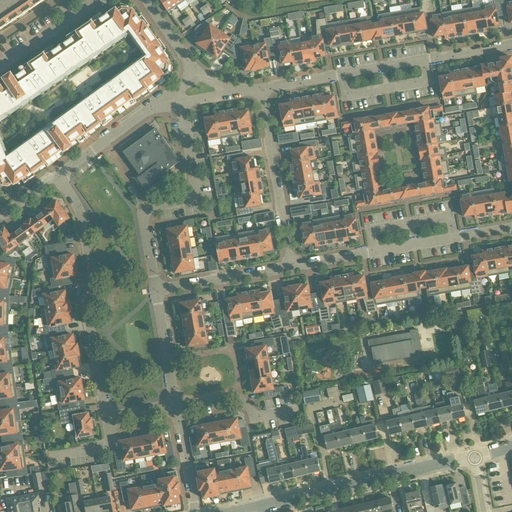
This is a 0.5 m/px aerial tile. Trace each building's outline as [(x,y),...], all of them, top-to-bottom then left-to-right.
[(40,0),(1,0),(0,1),(0,28),(41,1),(40,0)] [(178,5),(174,0),(158,0),(167,12),(178,5)] [(494,6),(483,7),(487,31),(488,31),(487,29),(498,27),(496,14),(502,13),(499,0),(493,1),(494,6)] [(506,0),(501,0),(499,0),(502,13),(507,12),(510,25),(511,24),(511,2),(507,3),(506,0)] [(430,1),(421,3),(425,30),(426,30),(425,26),(431,25),(433,38),(444,36),(444,39),(445,39),(441,15),(434,16),(430,1)] [(411,6),(410,6),(415,31),(419,30),(419,31),(425,30),(421,3),(420,3),(421,9),(416,10),(415,8),(412,9),(413,11),(412,11),(411,6)] [(208,13),(203,6),(203,7),(201,4),(197,6),(199,9),(199,10),(203,16),(208,13)] [(401,13),(400,13),(404,35),(410,34),(410,32),(415,31),(410,6),(401,8),(401,13)] [(483,7),(472,9),(477,34),(483,33),(483,32),(487,31),(483,7)] [(0,123),(1,123),(0,121),(0,118),(126,33),(140,52),(138,54),(143,61),(2,163),(0,157),(0,182),(1,186),(7,187),(12,183),(13,186),(25,177),(28,181),(34,177),(32,175),(45,165),(47,168),(53,163),(50,159),(61,151),(63,154),(64,153),(65,154),(71,149),(70,149),(71,148),(69,145),(81,137),(84,141),(89,137),(88,134),(101,125),(102,127),(108,123),(105,119),(127,103),(130,107),(136,103),(134,101),(147,91),(149,94),(155,89),(152,85),(164,77),(162,75),(167,72),(168,66),(166,63),(168,61),(159,48),(163,45),(158,40),(156,41),(147,28),(149,27),(145,21),(141,24),(131,11),(129,13),(127,10),(121,9),(117,12),(115,10),(98,22),(95,18),(89,22),(91,24),(78,33),(76,31),(70,35),(73,39),(50,54),(47,50),(42,54),(43,57),(30,66),(28,63),(22,67),(25,71),(13,79),(11,76),(11,77),(10,76),(4,81),(3,82),(2,81),(0,82),(0,123)] [(472,9),(462,11),(466,35),(471,34),(471,35),(477,34),(472,9)] [(462,11),(451,13),(456,38),(462,37),(461,36),(466,35),(462,11)] [(400,13),(390,15),(393,36),(398,35),(398,36),(404,35),(400,13)] [(451,13),(441,15),(445,39),(449,38),(450,39),(456,38),(451,13)] [(380,24),(378,25),(380,40),(384,40),(383,39),(389,38),(389,37),(393,36),(390,15),(379,17),(380,24)] [(190,25),(185,18),(181,21),(185,28),(190,25)] [(369,18),(358,20),(362,42),(366,41),(366,42),(372,41),(372,42),(375,41),(373,26),(370,26),(369,18)] [(204,33),(196,45),(198,46),(197,47),(204,52),(205,51),(206,52),(219,33),(210,26),(213,22),(209,19),(197,28),(196,28),(204,33)] [(325,19),(325,20),(330,47),(336,46),(335,45),(340,44),(337,24),(326,26),(325,19)] [(316,37),(310,38),(314,62),(315,61),(314,59),(325,57),(323,44),(328,43),(329,47),(330,47),(325,20),(316,21),(316,37)] [(358,20),(347,22),(351,44),(357,43),(357,42),(362,42),(358,20)] [(347,22),(337,24),(340,44),(345,43),(345,46),(351,44),(347,22)] [(278,28),(269,29),(273,53),(279,52),(281,65),(292,63),(293,65),(289,42),(282,43),(278,28)] [(264,45),(253,47),(257,71),(269,69),(267,54),(273,53),(269,29),(270,39),(263,40),(264,45)] [(219,33),(206,52),(207,53),(207,54),(214,58),(216,59),(224,48),(230,51),(238,39),(232,35),(229,40),(219,33)] [(311,43),(300,45),(304,64),(310,63),(310,62),(314,62),(310,38),(311,43)] [(238,39),(230,51),(235,55),(241,54),(245,73),(257,71),(253,47),(241,49),(240,41),(238,39)] [(289,41),(289,42),(293,65),(298,64),(298,66),(304,64),(300,45),(290,47),(289,41)] [(511,77),(509,62),(481,67),(485,87),(484,80),(490,79),(491,82),(496,86),(499,85),(501,95),(494,96),(494,97),(511,93),(511,77)] [(476,70),(471,70),(475,94),(476,94),(475,89),(485,87),(481,67),(481,68),(475,69),(476,70)] [(466,70),(460,71),(465,96),(475,94),(471,70),(466,71),(466,70)] [(454,73),(450,74),(454,98),(465,96),(460,71),(454,72),(454,73)] [(450,77),(439,79),(443,100),(454,98),(450,74),(449,74),(450,77)] [(511,93),(494,97),(496,107),(511,104),(511,93)] [(317,96),(311,97),(315,122),(326,120),(322,97),(317,97),(317,96)] [(322,96),(322,97),(326,120),(337,118),(333,97),(323,99),(322,96)] [(306,98),(300,99),(305,124),(315,122),(311,97),(311,98),(307,99),(306,98)] [(295,101),(290,102),(294,126),(305,124),(300,99),(294,100),(295,101)] [(285,103),(277,105),(278,113),(280,113),(283,128),(294,126),(290,102),(290,105),(286,105),(285,103)] [(511,104),(496,107),(498,118),(511,115),(511,104)] [(396,115),(394,115),(396,126),(434,119),(433,113),(442,111),(441,107),(428,110),(428,108),(414,111),(414,112),(406,113),(406,112),(395,114),(396,115)] [(237,111),(236,112),(240,135),(252,133),(249,118),(251,118),(249,110),(241,111),(241,113),(237,114),(237,111)] [(232,111),(226,112),(230,137),(240,135),(236,112),(232,112),(232,111)] [(220,114),(215,115),(219,139),(230,137),(226,112),(219,113),(220,114)] [(215,118),(204,120),(208,141),(219,139),(215,115),(215,118)] [(511,115),(498,118),(500,129),(511,126),(511,115)] [(354,123),(341,125),(342,129),(351,127),(352,134),(390,127),(388,116),(387,116),(376,118),(376,119),(368,120),(368,119),(354,121),(354,123)] [(434,119),(396,126),(397,126),(397,127),(405,126),(405,127),(405,125),(415,123),(415,127),(414,127),(416,135),(441,131),(440,124),(433,125),(432,120),(434,120),(434,119)] [(511,126),(500,129),(502,139),(511,137),(511,126)] [(355,139),(348,140),(350,147),(375,142),(373,134),(372,134),(372,131),(381,129),(381,131),(382,131),(382,130),(389,129),(389,128),(390,127),(352,134),(354,134),(355,139)] [(481,127),(469,129),(471,143),(476,142),(475,137),(483,136),(481,127)] [(156,129),(123,153),(139,176),(134,179),(144,193),(168,176),(166,173),(180,162),(156,129)] [(441,131),(416,135),(417,144),(418,144),(419,147),(418,147),(418,148),(437,144),(436,139),(442,138),(441,131)] [(297,133),(277,137),(278,146),(298,142),(297,133)] [(511,137),(502,139),(504,150),(511,148),(511,137)] [(260,140),(241,143),(242,152),(262,149),(260,140)] [(293,163),(291,164),(314,160),(312,148),(316,148),(315,141),(303,143),(304,149),(291,151),(293,163)] [(375,142),(350,147),(351,154),(357,152),(358,158),(377,155),(377,154),(376,155),(375,151),(376,151),(375,142)] [(437,144),(418,148),(420,160),(445,156),(444,149),(438,150),(437,144)] [(238,155),(226,157),(228,163),(231,163),(233,174),(257,170),(254,170),(252,158),(239,160),(238,155)] [(359,164),(353,165),(354,172),(379,167),(377,155),(358,158),(359,164)] [(445,156),(420,160),(420,161),(421,160),(422,164),(421,164),(422,173),(447,168),(446,161),(440,163),(439,157),(445,156)] [(291,169),(290,169),(292,176),(311,173),(316,172),(314,160),(291,164),(291,169)] [(479,161),(475,162),(477,176),(482,175),(482,174),(489,173),(488,167),(481,168),(479,161)] [(379,167),(354,172),(360,171),(361,176),(355,177),(356,184),(381,180),(380,171),(379,171),(378,168),(379,168),(379,167)] [(408,187),(407,188),(445,181),(443,181),(442,176),(448,175),(447,168),(422,173),(424,181),(425,181),(425,184),(416,186),(416,184),(415,184),(415,185),(408,186),(408,187)] [(257,170),(233,174),(233,175),(239,174),(241,185),(260,182),(259,174),(258,175),(257,170)] [(311,173),(292,176),(293,183),(294,183),(295,188),(318,184),(318,183),(313,184),(311,173)] [(381,180),(356,184),(357,191),(363,190),(364,195),(363,195),(363,196),(401,189),(400,189),(400,188),(392,189),(392,188),(391,189),(392,190),(382,192),(382,188),(383,188),(381,180)] [(445,181),(407,188),(409,199),(410,199),(421,197),(420,196),(428,195),(429,196),(443,194),(443,193),(455,190),(455,186),(446,188),(445,181)] [(243,196),(237,197),(237,198),(261,194),(260,189),(261,189),(260,182),(241,185),(243,196)] [(318,184),(295,188),(297,188),(299,200),(312,197),(313,203),(325,201),(324,195),(321,195),(318,184)] [(132,185),(127,189),(134,200),(132,202),(135,206),(139,203),(136,198),(140,195),(132,185)] [(364,202),(355,204),(356,208),(369,205),(369,207),(383,204),(383,203),(391,202),(391,203),(401,201),(401,200),(403,200),(401,189),(363,196),(364,202)] [(492,191),(481,193),(486,217),(492,216),(492,215),(496,214),(493,196),(492,191)] [(481,193),(471,194),(475,218),(480,217),(480,218),(486,217),(481,193)] [(239,209),(236,210),(237,217),(249,214),(248,209),(261,206),(259,195),(261,194),(237,198),(239,209)] [(471,194),(460,196),(463,218),(474,216),(474,218),(475,218),(471,194)] [(504,194),(493,196),(496,214),(501,214),(501,215),(507,214),(507,215),(505,201),(504,194)] [(46,211),(53,220),(58,227),(69,219),(56,202),(45,209),(46,211)] [(314,211),(320,210),(319,205),(313,206),(308,207),(310,215),(311,215),(310,213),(314,212),(314,211)] [(310,215),(308,207),(290,210),(291,219),(310,215)] [(35,217),(28,222),(36,232),(53,220),(46,211),(36,219),(35,217)] [(273,212),(254,216),(255,225),(275,221),(273,212)] [(354,215),(343,217),(347,241),(348,241),(347,238),(358,236),(354,215)] [(343,217),(332,219),(337,244),(343,243),(343,241),(347,241),(343,217)] [(332,219),(322,221),(326,245),(332,244),(332,243),(336,243),(336,244),(337,244),(332,219)] [(322,221),(311,222),(315,246),(320,245),(320,247),(326,245),(322,221)] [(311,222),(300,224),(303,239),(301,240),(302,248),(310,247),(310,245),(314,244),(315,246),(311,222)] [(21,230),(10,237),(16,247),(34,234),(26,224),(20,228),(21,230)] [(168,236),(166,237),(167,242),(189,238),(187,227),(185,228),(184,224),(171,226),(172,230),(167,231),(168,236)] [(209,228),(200,230),(201,236),(206,235),(207,242),(212,241),(209,228)] [(4,229),(0,232),(0,245),(6,254),(16,247),(10,237),(4,229)] [(269,230),(257,232),(262,256),(262,255),(262,253),(266,252),(266,254),(275,253),(272,237),(270,238),(269,230)] [(257,232),(247,234),(251,259),(257,257),(257,256),(262,256),(257,232)] [(247,234),(236,236),(240,259),(245,258),(245,260),(251,259),(247,234)] [(236,236),(226,237),(230,262),(236,261),(236,260),(240,259),(236,236)] [(226,237),(214,239),(219,263),(224,262),(224,263),(230,262),(226,237)] [(189,238),(167,242),(168,247),(170,247),(171,252),(190,249),(189,238)] [(66,251),(65,244),(49,247),(50,253),(66,251)] [(29,248),(22,253),(25,257),(24,262),(31,263),(31,258),(35,256),(29,248)] [(172,258),(170,258),(171,263),(192,260),(190,249),(171,252),(172,258)] [(499,249),(493,250),(497,275),(508,273),(504,250),(499,250),(499,249)] [(211,263),(207,263),(209,272),(217,271),(213,250),(209,250),(211,263)] [(487,252),(482,253),(487,277),(497,275),(493,250),(487,251),(487,252)] [(66,251),(50,253),(46,254),(47,261),(48,261),(49,271),(75,266),(75,265),(76,264),(75,257),(73,257),(73,255),(67,256),(66,251)] [(467,268),(472,295),(481,294),(480,278),(487,277),(482,253),(482,256),(472,258),(474,271),(468,272),(467,268)] [(0,276),(11,279),(13,267),(14,268),(15,260),(0,257),(0,276)] [(192,260),(171,263),(172,269),(173,269),(174,274),(179,273),(180,277),(193,275),(192,271),(199,270),(197,260),(192,261),(192,260)] [(75,266),(49,271),(51,281),(50,281),(52,288),(53,287),(53,288),(68,285),(66,279),(77,277),(77,275),(78,275),(77,267),(75,267),(75,266)] [(461,270),(457,271),(460,291),(470,289),(471,295),(472,295),(467,268),(461,269),(461,270)] [(452,269),(446,270),(449,293),(460,291),(457,271),(452,271),(452,269)] [(440,272),(435,273),(439,295),(449,293),(446,270),(440,271),(440,272)] [(425,273),(421,273),(424,289),(426,289),(428,296),(439,295),(435,273),(430,274),(430,273),(425,274),(425,273)] [(408,278),(403,279),(407,300),(418,298),(417,290),(419,290),(416,274),(413,275),(413,276),(408,277),(408,278)] [(0,295),(8,296),(9,290),(11,279),(0,276),(0,295)] [(347,276),(341,277),(345,302),(356,300),(352,276),(347,277),(347,276)] [(352,276),(356,300),(362,299),(367,314),(376,312),(371,284),(371,285),(372,289),(366,290),(363,277),(353,279),(352,276)] [(335,279),(331,280),(335,304),(345,302),(341,277),(335,278),(335,279)] [(398,279),(392,280),(396,302),(407,300),(403,279),(399,280),(398,279)] [(322,297),(316,298),(320,322),(329,320),(328,305),(335,304),(331,280),(330,280),(331,282),(320,284),(322,297)] [(387,283),(382,284),(386,304),(396,302),(392,280),(386,281),(387,283)] [(377,283),(371,284),(376,312),(377,312),(375,306),(386,304),(382,284),(378,284),(377,283)] [(307,285),(295,287),(299,311),(310,309),(311,314),(318,313),(320,322),(316,298),(310,299),(307,285)] [(52,288),(37,290),(38,297),(43,297),(45,306),(69,302),(68,302),(66,293),(65,294),(65,292),(54,294),(53,288),(53,287),(52,288)] [(285,304),(278,305),(281,319),(283,328),(290,327),(289,321),(293,320),(291,312),(299,311),(295,287),(283,289),(285,304)] [(254,292),(248,293),(252,318),(263,316),(259,292),(254,293),(254,292)] [(259,292),(263,316),(269,315),(274,330),(283,328),(281,319),(278,305),(272,306),(270,293),(260,295),(259,292)] [(242,295),(237,296),(242,320),(252,318),(248,293),(242,294),(242,295)] [(0,313),(7,314),(7,303),(8,303),(8,296),(0,295),(0,313)] [(229,314),(223,315),(227,338),(228,344),(233,343),(232,337),(236,337),(235,321),(242,320),(237,296),(237,299),(227,301),(229,314)] [(181,310),(179,311),(180,316),(201,312),(199,301),(198,302),(197,298),(184,300),(185,304),(180,305),(181,310)] [(69,302),(45,306),(47,317),(71,313),(71,312),(70,307),(68,307),(67,303),(69,302)] [(392,313),(403,314),(403,304),(393,303),(392,313)] [(481,308),(467,310),(467,312),(468,317),(482,315),(481,309),(481,308)] [(201,312),(180,316),(181,321),(183,321),(184,326),(203,323),(201,312)] [(71,313),(47,317),(43,318),(45,328),(44,328),(45,335),(61,332),(60,326),(70,324),(70,322),(72,322),(70,313),(71,313)] [(184,332),(183,332),(184,337),(205,334),(203,323),(184,326),(184,332)] [(410,334),(368,342),(370,350),(372,349),(375,364),(415,357),(414,352),(421,350),(418,335),(417,331),(410,332),(410,334)] [(0,351),(5,351),(3,339),(8,339),(7,332),(0,332),(0,351)] [(61,332),(45,335),(46,341),(51,340),(53,350),(77,346),(77,345),(76,346),(74,337),(73,337),(72,336),(62,337),(61,332)] [(205,334),(184,337),(185,343),(186,343),(187,348),(192,347),(193,351),(206,349),(205,345),(207,345),(205,334)] [(290,354),(286,337),(280,338),(283,355),(290,354)] [(272,339),(244,344),(245,345),(254,343),(255,349),(246,351),(247,356),(245,357),(246,362),(267,358),(265,348),(273,346),(272,339)] [(77,346),(53,350),(55,361),(79,356),(78,351),(76,351),(75,347),(77,346)] [(484,352),(480,352),(483,369),(491,368),(487,346),(483,347),(484,352)] [(0,368),(12,367),(11,361),(10,361),(9,350),(5,351),(0,351),(0,368)] [(56,371),(52,372),(53,378),(69,375),(68,369),(78,368),(78,366),(79,366),(78,357),(79,357),(79,356),(55,361),(56,371)] [(267,358),(246,362),(247,367),(248,367),(249,372),(269,369),(267,358)] [(0,387),(14,386),(12,375),(13,375),(12,367),(0,368),(0,387)] [(457,367),(441,370),(443,378),(459,376),(457,367)] [(250,377),(249,378),(250,383),(271,379),(269,369),(249,372),(250,377)] [(69,375),(53,378),(54,385),(55,385),(57,394),(82,390),(82,389),(84,388),(82,381),(81,381),(80,379),(70,381),(69,375)] [(271,379),(250,383),(251,388),(252,388),(253,394),(263,392),(264,398),(282,395),(281,388),(273,390),(271,379)] [(384,380),(372,383),(375,396),(388,393),(384,380)] [(435,405),(437,410),(440,424),(452,421),(446,395),(443,383),(439,384),(443,403),(435,405)] [(0,400),(1,406),(17,404),(16,397),(15,397),(14,386),(0,387),(0,400)] [(337,386),(326,389),(329,399),(339,397),(337,386)] [(370,386),(357,389),(360,404),(373,401),(370,386)] [(479,401),(473,402),(476,415),(489,412),(485,395),(484,395),(483,386),(474,387),(475,393),(477,394),(479,401)] [(488,388),(484,388),(485,394),(485,395),(489,412),(502,409),(499,396),(498,396),(497,390),(488,392),(488,388)] [(82,390),(57,394),(58,404),(58,405),(59,411),(60,411),(75,408),(74,402),(84,401),(84,399),(85,399),(84,391),(82,391),(82,390)] [(318,391),(303,393),(305,405),(320,402),(318,391)] [(452,393),(446,395),(452,421),(465,418),(462,405),(460,405),(458,397),(453,398),(452,393)] [(511,395),(511,393),(499,396),(502,409),(511,406),(511,395)] [(344,403),(354,400),(352,394),(342,397),(344,403)] [(419,395),(413,396),(415,406),(421,404),(419,395)] [(0,423),(21,421),(22,421),(20,410),(27,410),(25,402),(17,404),(1,406),(2,412),(0,412),(0,423)] [(429,407),(423,408),(427,427),(440,424),(437,410),(430,411),(429,407)] [(75,408),(60,411),(62,424),(74,422),(77,438),(80,438),(80,440),(89,438),(89,436),(92,436),(91,430),(92,429),(91,420),(89,420),(88,414),(76,416),(75,408)] [(422,408),(410,411),(415,430),(427,427),(423,408),(422,409),(422,408)] [(400,409),(396,410),(398,416),(399,420),(402,433),(415,430),(410,411),(401,413),(400,409)] [(329,414),(322,415),(324,425),(331,424),(329,414)] [(363,417),(359,418),(361,424),(362,429),(365,442),(378,439),(375,426),(369,427),(368,422),(364,422),(363,417)] [(231,419),(226,420),(230,442),(240,440),(242,448),(248,446),(245,428),(239,430),(237,420),(231,421),(231,419)] [(220,423),(215,424),(219,444),(230,442),(226,420),(220,421),(220,423)] [(399,420),(386,423),(389,436),(402,433),(399,420)] [(0,436),(2,436),(2,435),(5,435),(6,441),(22,439),(21,433),(20,433),(19,426),(22,425),(21,421),(0,423),(0,436)] [(341,423),(334,424),(340,448),(352,445),(349,432),(343,434),(341,423)] [(210,424),(204,425),(208,446),(219,444),(215,424),(210,425),(210,424)] [(330,425),(319,428),(322,439),(324,439),(327,451),(340,448),(334,424),(330,425)] [(196,438),(189,439),(193,457),(200,456),(198,448),(208,446),(204,425),(199,426),(199,427),(194,428),(196,438)] [(299,441),(296,428),(285,430),(287,441),(293,440),(293,443),(299,441)] [(352,445),(365,442),(362,429),(349,432),(352,445)] [(156,434),(151,435),(155,456),(165,454),(167,462),(174,461),(170,443),(164,444),(162,434),(157,435),(156,434)] [(146,437),(140,438),(144,458),(155,456),(151,435),(146,436),(146,437)] [(135,438),(130,439),(134,460),(144,458),(140,438),(135,439),(135,438)] [(0,460),(23,457),(22,446),(22,439),(6,441),(6,448),(4,449),(4,448),(0,448),(0,460)] [(121,452),(115,454),(118,471),(125,470),(123,462),(134,460),(130,439),(124,440),(124,441),(119,443),(121,452)] [(265,466),(257,468),(261,486),(269,484),(282,481),(274,447),(269,448),(267,451),(271,470),(266,471),(265,466)] [(274,447),(282,481),(294,478),(291,465),(286,466),(285,462),(278,464),(274,447)] [(310,455),(303,457),(304,462),(307,475),(320,471),(317,459),(312,460),(310,455)] [(0,472),(7,471),(9,470),(10,478),(26,475),(26,468),(25,468),(23,457),(0,460),(0,472)] [(246,468),(236,470),(240,491),(245,490),(245,489),(251,488),(249,478),(255,477),(251,459),(245,460),(246,468)] [(304,462),(291,465),(294,478),(307,475),(304,462)] [(208,466),(195,468),(196,475),(198,474),(200,484),(197,484),(199,492),(202,492),(203,500),(212,498),(211,495),(218,494),(218,496),(219,495),(214,471),(209,472),(208,466)] [(236,470),(225,472),(229,492),(234,491),(235,492),(240,491),(236,470)] [(214,471),(219,495),(224,494),(224,493),(229,492),(225,472),(215,474),(214,471)] [(164,480),(159,481),(164,506),(164,504),(171,503),(171,506),(180,504),(178,496),(181,496),(180,488),(177,488),(175,479),(177,478),(176,472),(163,474),(164,480)] [(40,473),(32,475),(35,491),(43,490),(40,474),(40,473)] [(47,473),(40,474),(43,490),(50,489),(47,473)] [(110,474),(104,475),(107,492),(113,491),(110,474)] [(81,481),(75,482),(78,496),(84,495),(81,481)] [(159,485),(149,487),(153,507),(158,506),(159,507),(164,506),(159,481),(159,485)] [(127,483),(120,484),(123,502),(129,501),(131,511),(137,510),(137,511),(143,510),(139,489),(128,491),(127,483)] [(457,483),(443,487),(448,506),(449,506),(450,510),(461,507),(460,503),(461,503),(462,507),(469,505),(469,504),(473,503),(470,490),(466,491),(465,487),(459,489),(457,483)] [(442,486),(428,490),(432,507),(437,505),(438,508),(437,509),(440,511),(441,510),(448,508),(442,486)] [(149,487),(139,489),(143,510),(148,509),(148,508),(153,507),(149,487)] [(408,511),(421,511),(422,511),(418,496),(419,496),(419,493),(418,493),(418,492),(415,493),(415,492),(409,493),(409,494),(405,495),(408,511),(409,511),(408,511)] [(41,511),(38,494),(8,499),(10,511),(41,511)] [(104,499),(97,500),(99,511),(112,511),(109,498),(108,494),(104,495),(104,499)] [(67,504),(58,506),(59,511),(73,511),(74,511),(80,510),(77,496),(66,498),(67,504)] [(89,497),(84,498),(85,502),(84,503),(85,511),(99,511),(97,500),(90,501),(89,497)] [(392,511),(390,499),(377,502),(379,511),(392,511)] [(379,511),(377,502),(364,505),(366,511),(379,511)]
